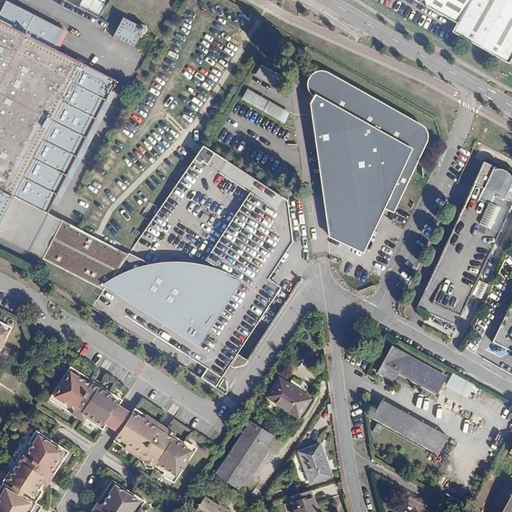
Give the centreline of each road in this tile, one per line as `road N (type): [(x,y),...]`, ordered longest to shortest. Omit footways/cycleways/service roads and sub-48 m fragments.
road 1 (residential): [(325,286),(217,419),(148,373)]
road 2 (unclassified): [(363,511),(325,286)]
road 3 (unclassified): [(379,317),(459,133)]
road 4 (residential): [(148,373),(74,324),(54,324),(41,303),(0,280)]
road 5 (residential): [(302,116),(325,286)]
road 6 (primary): [(323,0),(468,85)]
road 7 (residential): [(148,373),(64,511)]
road 8 (unclassified): [(379,317),(511,392)]
